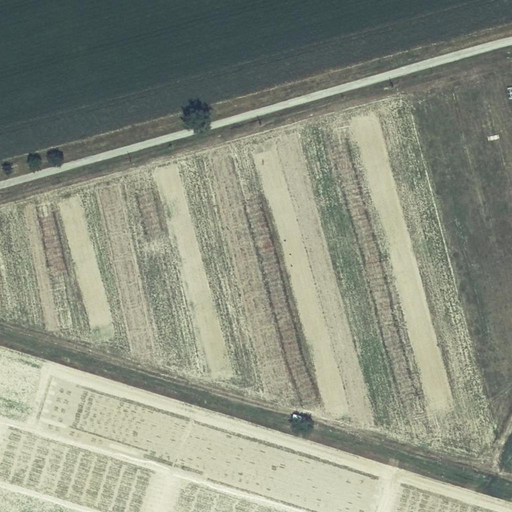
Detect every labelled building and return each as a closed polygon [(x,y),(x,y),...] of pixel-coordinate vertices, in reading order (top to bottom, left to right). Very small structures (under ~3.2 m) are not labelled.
[(388,109),(391,127),(411,125),(409,107),(388,109)] [(345,122),(325,126),(329,147),(349,143),(345,122)] [(397,149),(417,146),(415,131),(395,134),(397,149)] [(266,165),(287,160),(283,141),(262,145),(266,165)] [(332,153),(335,173),(355,170),(352,150),(332,153)] [(405,174),(424,168),(420,153),(400,158),(405,174)] [(217,157),(200,161),(204,179),(221,175),(217,157)] [(290,170),(270,173),(273,193),(294,190),(290,170)] [(409,193),(428,191),(427,176),(407,178),(409,193)] [(142,181),(146,199),(163,195),(159,177),(142,181)] [(359,183),(339,185),(342,206),(361,204),(359,183)] [(224,184),(207,187),(209,205),(226,202),(224,184)] [(99,206),(96,190),(75,195),(78,210),(99,206)] [(415,216),(435,212),(432,197),(412,201),(415,216)] [(277,210),(298,209),(297,198),(277,200),(277,210)] [(169,222),(165,204),(148,208),(152,225),(169,222)] [(214,231),(232,228),(230,210),(212,212),(214,231)] [(349,235),(369,232),(366,212),(346,214),(349,235)] [(82,235),(104,233),(102,217),(81,219),(82,235)] [(281,222),(283,232),(303,227),(300,217),(281,222)] [(10,220),(12,238),(28,236),(27,218),(10,220)] [(418,221),(420,236),(440,233),(438,218),(418,221)] [(170,230),(153,234),(157,252),(174,248),(170,230)] [(218,240),(222,258),(239,254),(235,236),(218,240)] [(306,238),(286,241),(288,251),(308,248),(306,238)] [(352,244),(357,264),(376,259),(371,239),(352,244)] [(443,239),(423,244),(427,260),(447,255),(443,239)] [(87,243),(88,259),(109,257),(107,241),(87,243)] [(16,258),(20,276),(36,272),(32,254),(16,258)] [(292,269),(312,264),(310,254),(289,259),(292,269)] [(177,258),(160,260),(162,278),(179,276),(177,258)] [(223,265),(228,283),(245,278),(240,260),(223,265)] [(433,286),(454,281),(448,261),(428,266),(433,286)] [(113,267),(91,269),(93,285),(115,282),(113,267)] [(361,273),(366,291),(383,287),(378,269),(361,273)] [(294,277),(296,288),(317,284),(315,273),(294,277)] [(165,287),(169,305),(186,300),(181,283),(165,287)] [(229,290),(234,308),(251,304),(246,286),(229,290)] [(439,309),(460,303),(455,287),(435,293),(439,309)] [(98,309),(120,307),(118,291),(97,294),(98,309)] [(301,309),(322,303),(319,293),(298,299),(301,309)] [(23,295),(25,313),(42,311),(41,294),(23,295)] [(385,297),(368,301),(372,320),(389,316),(385,297)] [(444,329),(465,324),(461,309),(441,314),(444,329)] [(188,311),(170,314),(174,332),(192,329),(188,311)] [(240,335),(257,330),(252,313),(235,317),(240,335)] [(305,326),(326,324),(325,313),(304,316),(305,326)] [(105,335),(125,330),(122,314),(101,319),(105,335)] [(391,323),(374,328),(379,346),(396,341),(391,323)] [(466,330),(446,335),(452,355),(472,350),(466,330)] [(310,345),(330,344),(330,334),(309,334),(310,345)] [(242,339),(244,357),(261,355),(259,337),(242,339)] [(177,341),(181,360),(198,356),(194,338),(177,341)] [(315,365),(336,360),(333,350),(312,355),(315,365)] [(398,350),(381,354),(386,372),(402,369),(398,350)] [(457,377),(477,372),(473,357),(454,362),(457,377)] [(248,364),(250,382),(266,381),(264,363),(248,364)] [(319,384),(340,382),(339,372),(318,373),(319,384)] [(393,401),(409,396),(404,378),(388,383),(393,401)] [(479,378),(459,382),(462,398),(482,393),(479,378)] [(325,405),(345,400),(342,389),(322,394),(325,405)] [(468,424),(489,421),(486,401),(465,404),(468,424)] [(394,410),(399,429),(415,425),(411,406),(394,410)]
